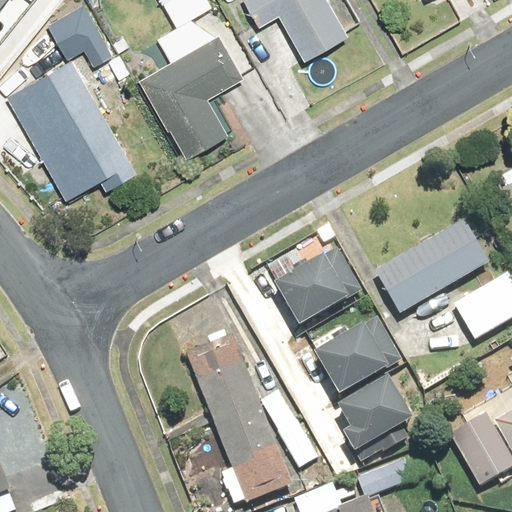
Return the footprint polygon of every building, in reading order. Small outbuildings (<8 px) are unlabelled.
[(0,0),(0,16),(12,0),(0,0)] [(354,35),(333,0),(249,0),(266,27),(285,17),(310,60),(354,35)] [(51,22),(73,61),(77,58),(91,51),(100,66),(117,57),(86,2),(51,22)] [(198,18),(161,39),(173,62),(143,80),(188,157),(232,131),(213,97),(249,77),(223,33),(211,40),(198,18)] [(109,195),(142,175),(77,58),(73,61),(12,95),(72,201),(103,183),(109,195)] [(511,169),(500,176),(511,195),(511,169)] [(468,222),(378,273),(403,317),(493,266),(468,222)] [(337,244),(278,279),(304,323),(364,289),(337,244)] [(511,276),(458,306),(479,343),(511,324),(511,276)] [(379,311),(319,346),(345,390),(405,355),(379,311)] [(225,476),(239,511),(242,511),(298,490),(263,403),(237,335),(191,354),(237,471),(225,476)] [(391,377),(342,403),(354,425),(348,428),(363,457),(418,427),(391,377)] [(284,392),(263,403),(301,471),(322,460),(284,392)] [(511,414),(496,425),(511,450),(511,414)] [(511,471),(511,450),(496,425),(491,417),(453,440),(484,489),(511,471)] [(0,452),(0,511),(18,511),(25,510),(0,452)] [(359,478),(369,502),(377,499),(420,481),(410,458),(359,478)] [(382,511),(377,499),(369,502),(347,511),(337,487),(297,503),(300,511),(382,511)]
